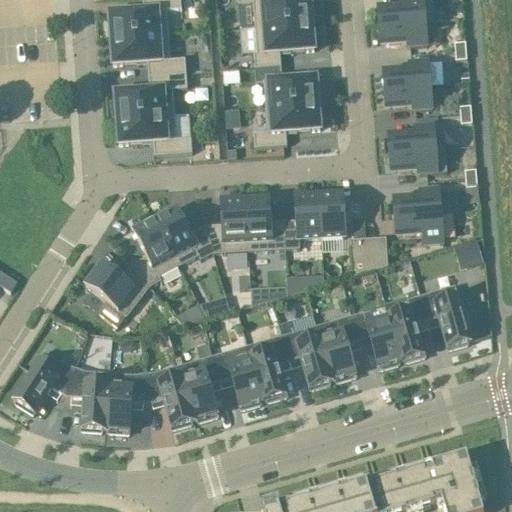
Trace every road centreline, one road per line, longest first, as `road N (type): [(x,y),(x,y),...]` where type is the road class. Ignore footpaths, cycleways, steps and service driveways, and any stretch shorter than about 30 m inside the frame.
road 1 (residential): [(348,0),(360,172),(93,187)]
road 2 (residential): [(511,379),(195,467),(162,488)]
road 3 (residential): [(162,488),(203,491),(511,403)]
road 4 (residential): [(0,354),(93,213),(93,187)]
road 5 (residential): [(93,187),(81,0)]
road 6 (residential): [(0,457),(75,483),(162,488)]
